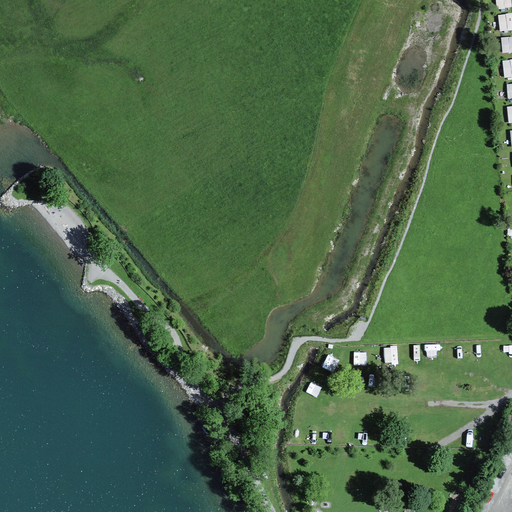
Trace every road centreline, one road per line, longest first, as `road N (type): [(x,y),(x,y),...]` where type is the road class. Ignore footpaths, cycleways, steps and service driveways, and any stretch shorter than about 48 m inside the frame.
road 1 (track): [(364,0),(332,81),(304,196),(271,263),(289,308),(287,352),(279,366),(210,404),(134,298),(0,144)]
road 2 (track): [(210,404),(269,511)]
